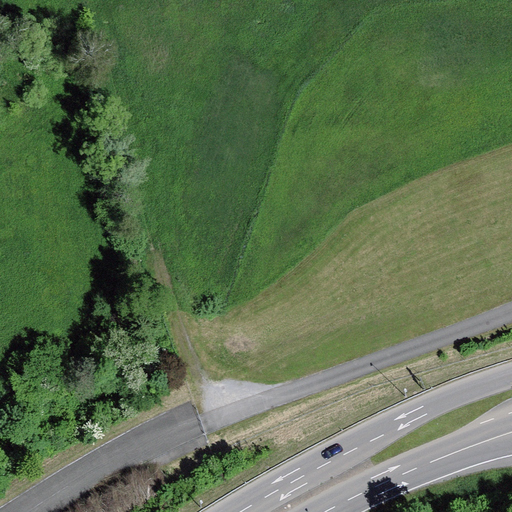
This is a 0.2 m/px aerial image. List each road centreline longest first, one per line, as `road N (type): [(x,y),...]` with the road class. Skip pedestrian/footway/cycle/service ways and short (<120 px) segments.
road 1 (primary): [(511,373),(380,428),(234,511)]
road 2 (primary): [(324,511),(498,427)]
road 3 (track): [(199,420),(153,266)]
